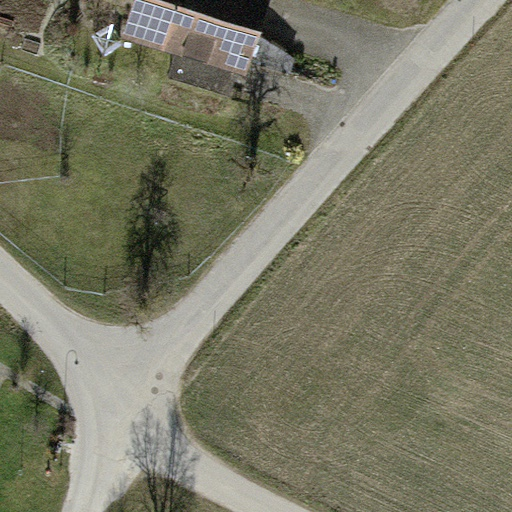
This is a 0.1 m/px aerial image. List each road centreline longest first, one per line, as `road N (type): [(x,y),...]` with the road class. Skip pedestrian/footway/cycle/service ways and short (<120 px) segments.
road 1 (unclassified): [(478,0),(107,423)]
road 2 (track): [(107,423),(288,511)]
road 3 (unclassified): [(0,279),(56,326),(107,423)]
